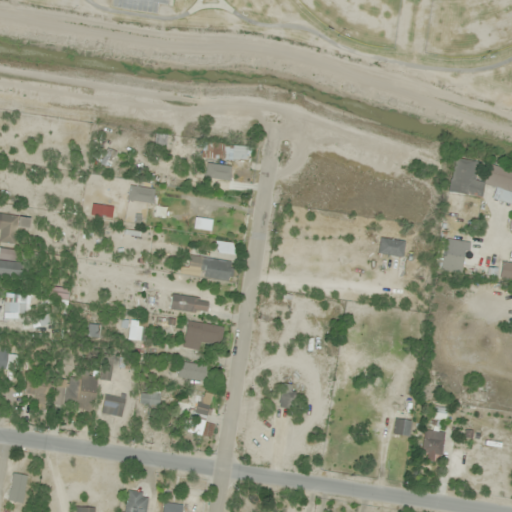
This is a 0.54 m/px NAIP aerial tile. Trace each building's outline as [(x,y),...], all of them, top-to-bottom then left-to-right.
[(168,135),(154,135),(154,147),(168,147),(168,135)] [(244,163),(245,148),(203,143),(201,159),(244,163)] [(114,152),(106,148),(99,163),(107,167),(114,152)] [(511,170),(484,167),(482,182),(471,181),(474,162),(450,158),(441,224),(455,226),(459,196),(479,199),(480,186),(499,189),(497,202),(511,204),(511,170)] [(203,178),(228,182),(229,167),(205,164),(203,178)] [(151,204),(153,189),(128,186),(126,201),(151,204)] [(111,205),(90,205),(90,217),(110,217),(111,205)] [(27,218),(0,214),(0,242),(13,245),(16,226),(26,228),(27,218)] [(376,254),(401,257),(403,241),(378,238),(376,254)] [(440,271),(462,273),(465,241),(443,239),(440,271)] [(21,252),(0,249),(0,277),(18,279),(21,252)] [(227,281),(230,262),(187,256),(185,276),(227,281)] [(499,278),(511,278),(511,259),(499,260),(499,278)] [(67,290),(44,286),(43,297),(65,301),(67,290)] [(2,314),(24,314),(24,294),(2,294),(2,314)] [(170,312),(206,312),(206,297),(170,297),(170,312)] [(144,321),(127,322),(128,341),(144,340),(144,321)] [(181,348),(198,351),(199,342),(218,345),(221,327),(185,321),(181,348)] [(0,368),(12,372),(17,353),(0,348),(0,368)] [(99,380),(109,381),(111,357),(102,357),(99,380)] [(203,379),(203,364),(175,364),(175,379),(203,379)] [(95,378),(79,375),(78,380),(57,377),(53,406),(90,411),(95,378)] [(51,383),(25,378),(22,394),(33,396),(31,405),(46,408),(51,383)] [(291,407),(291,385),(277,385),(277,407),(291,407)] [(157,406),(159,390),(140,388),(138,404),(157,406)] [(205,416),(210,397),(191,392),(186,412),(205,416)] [(99,413),(120,418),(124,397),(104,393),(99,413)] [(214,425),(189,418),(184,431),(209,439),(214,425)] [(391,435),(407,437),(409,421),(393,419),(391,435)] [(443,434),(423,430),(419,453),(439,457),(443,434)] [(26,476),(11,473),(6,500),(21,503),(26,476)] [(144,511),(148,496),(127,491),(121,511),(144,511)] [(161,511),(180,511),(182,506),(163,503),(161,511)]
